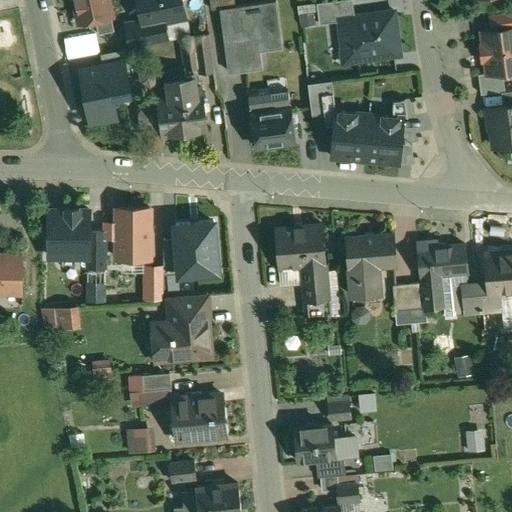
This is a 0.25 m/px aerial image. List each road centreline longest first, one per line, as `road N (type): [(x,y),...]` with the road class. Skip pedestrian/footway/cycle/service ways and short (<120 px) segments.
road 1 (residential): [(272,511),(242,184)]
road 2 (residential): [(242,184),(473,203)]
road 3 (residential): [(435,0),(473,203)]
road 4 (residential): [(37,0),(70,170)]
road 5 (residential): [(242,184),(70,170)]
